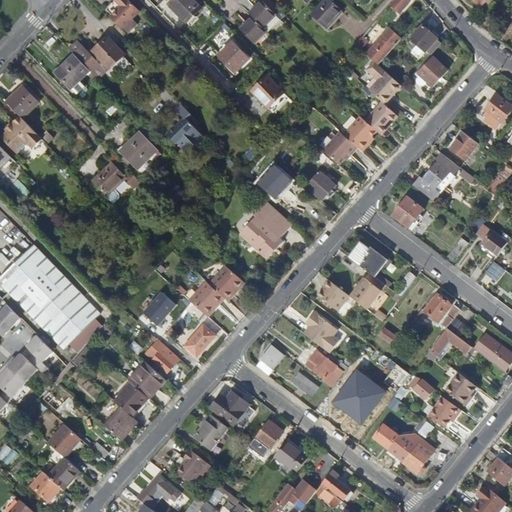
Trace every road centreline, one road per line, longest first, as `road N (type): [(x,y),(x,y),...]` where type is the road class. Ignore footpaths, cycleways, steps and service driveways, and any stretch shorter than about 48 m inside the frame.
road 1 (residential): [(225,358),(423,510)]
road 2 (residential): [(494,54),(358,209)]
road 3 (residential): [(225,358),(90,511)]
road 4 (residential): [(358,209),(225,358)]
road 5 (residential): [(358,209),(511,327)]
road 6 (residential): [(423,510),(511,403)]
